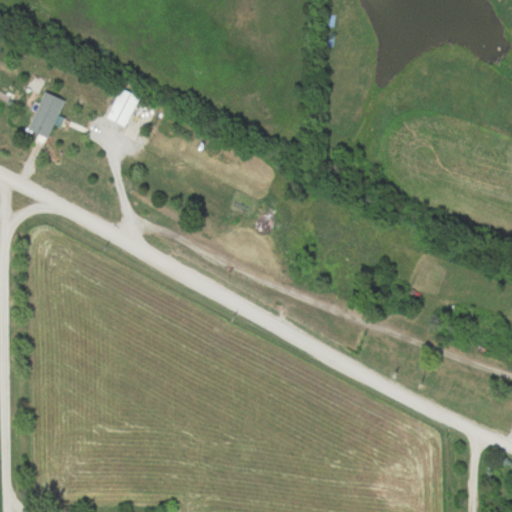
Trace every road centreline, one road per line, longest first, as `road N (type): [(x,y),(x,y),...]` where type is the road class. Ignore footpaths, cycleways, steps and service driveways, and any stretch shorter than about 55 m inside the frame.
road 1 (residential): [(511,444),(329,354),(0,170)]
road 2 (residential): [(0,281),(3,511)]
